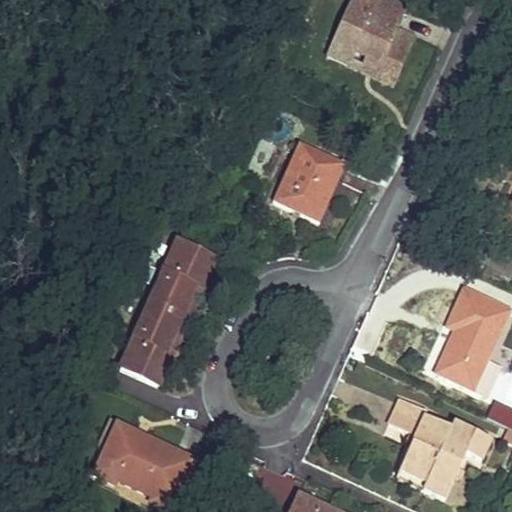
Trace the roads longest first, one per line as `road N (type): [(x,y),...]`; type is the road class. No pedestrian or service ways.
road 1 (residential): [(345,304),(297,419),(270,435),(240,429),(219,404),(216,378),(261,290),(306,284)]
road 2 (residential): [(504,0),(475,25),(345,304)]
